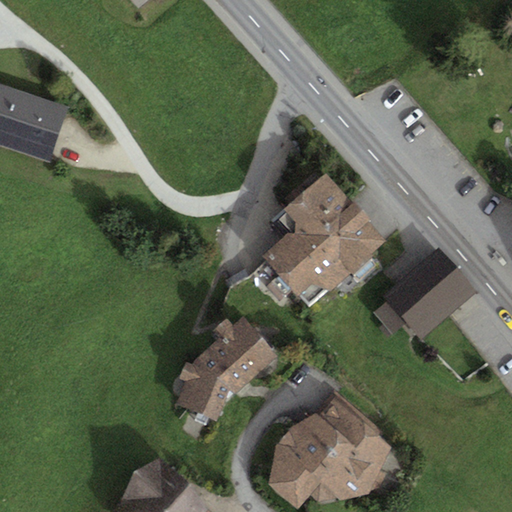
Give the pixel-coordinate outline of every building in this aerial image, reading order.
[(0,144),(51,160),(68,106),(0,84),(0,144)] [(262,254),(299,296),(313,283),(330,291),(385,239),(325,172),(283,208),(296,221),(294,231),(288,232),(262,254)] [(438,247),(383,295),(387,300),(374,312),(393,334),(406,323),(421,339),(476,291),(438,247)] [(185,381),(177,403),(218,421),(229,390),(234,394),(278,355),(243,315),(233,325),(227,317),(214,329),(219,336),(191,363),(186,361),(179,379),(185,381)] [(277,444),(270,484),(298,508),(311,495),(319,502),(336,497),(341,500),(381,488),(386,474),(379,471),(391,447),(380,436),(383,431),(334,389),(277,444)] [(216,511),(190,486),(161,458),(111,509),(114,511),(216,511)]
